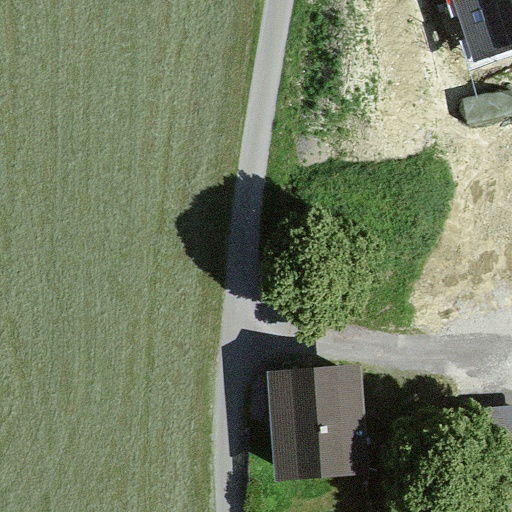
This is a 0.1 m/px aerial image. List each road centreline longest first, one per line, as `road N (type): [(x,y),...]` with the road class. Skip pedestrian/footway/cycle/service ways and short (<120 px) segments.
road 1 (track): [(224,511),(234,283),(274,0)]
road 2 (track): [(232,320),(423,365),(511,372)]
